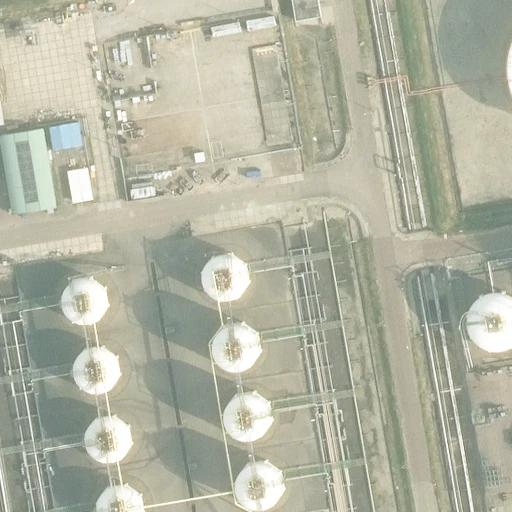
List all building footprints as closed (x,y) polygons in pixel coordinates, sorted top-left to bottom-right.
[(322,0),(297,0),(300,14),(324,10),(322,0)] [(0,143),(13,217),(57,210),(44,130),(0,137),(0,143)] [(90,167),(70,169),(73,201),(93,199),(90,167)] [(256,274),(256,270),(255,266),(250,261),(244,258),(238,257),(232,259),(227,263),(224,268),(223,274),(224,280),(227,286),(230,288),(234,290),(239,291),(245,290),(249,288),(252,286),(255,280),(256,274)] [(112,297),(112,296),(111,290),(108,284),(102,281),(96,279),(89,281),(83,284),(80,290),(79,295),(80,301),(83,307),(88,311),(94,313),(101,312),(107,309),(111,304),(112,297)] [(511,290),(510,289),(503,287),(499,287),(494,287),(488,289),(482,292),(478,295),(474,299),(471,303),(469,309),(468,315),(468,320),(470,325),(472,331),(475,336),(479,339),(484,342),(489,344),(496,346),(502,346),(507,344),(511,342),(511,290)] [(271,340),(270,334),(266,328),(263,325),(260,324),(255,323),(249,323),(243,327),(239,332),(238,335),(237,339),(239,346),(242,351),(245,354),(248,355),(253,356),(260,355),(266,352),(269,347),(271,340)] [(126,368),(125,363),(122,357),(117,353),(111,351),(107,351),(103,352),(97,356),(94,361),(92,368),(93,374),(96,379),(102,383),(108,385),(114,384),(120,380),(124,375),(126,368)] [(281,411),(281,410),(279,403),(275,398),(270,394),(264,393),(257,394),(252,398),(248,403),(247,410),(248,416),(251,421),(256,425),(262,427),(266,427),(270,426),(275,422),(279,417),(281,411)] [(138,436),(137,430),(133,424),(127,420),(122,419),(115,420),(109,424),(105,430),(104,435),(105,441),(108,447),(113,451),(120,453),(126,452),(132,449),(136,443),(138,436)] [(290,483),(289,477),(285,471),(282,469),(280,467),(275,466),(268,467),(265,469),(262,471),(258,477),(257,482),(257,488),(261,494),(266,498),(273,500),(279,499),(285,495),(289,490),(290,483)] [(152,511),(151,505),(148,500),(143,496),(137,494),(134,494),(129,495),(124,499),(120,504),(119,510),(118,511),(152,511)]
